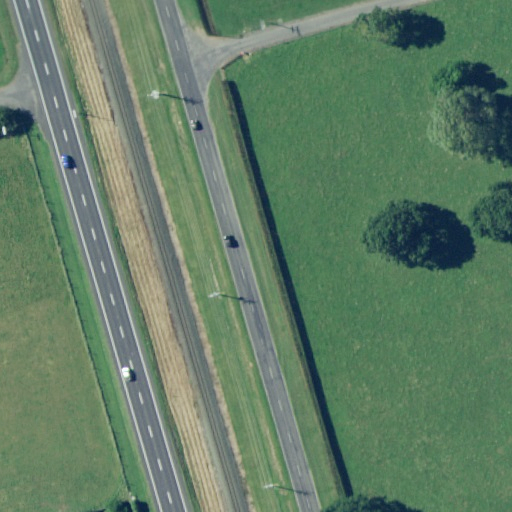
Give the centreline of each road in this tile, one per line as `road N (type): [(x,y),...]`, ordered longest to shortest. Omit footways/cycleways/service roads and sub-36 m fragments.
road 1 (tertiary): [(164,0),(311,511)]
road 2 (primary): [(25,0),(172,511)]
road 3 (track): [(183,68),(431,0)]
